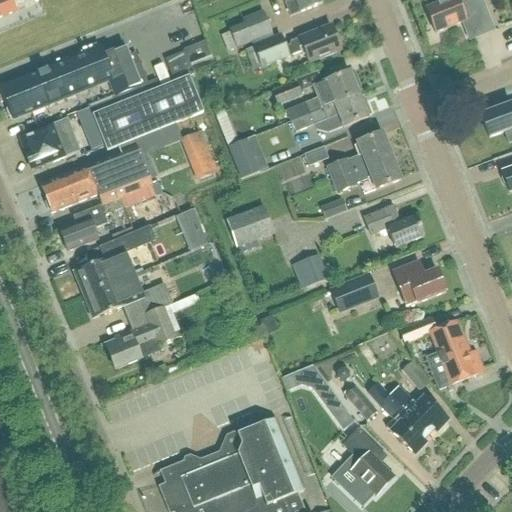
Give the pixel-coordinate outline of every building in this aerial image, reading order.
[(0,0),(0,21),(15,15),(10,4),(19,0),(0,0)] [(318,0),(292,0),(294,2),(284,6),(289,20),(321,7),(318,0)] [(462,25),(468,40),(490,31),(483,14),(481,14),(475,0),(452,0),(425,11),(435,36),(462,25)] [(250,46),(251,48),(273,39),(263,15),(241,24),(242,28),(228,34),(236,52),(250,46)] [(273,39),(251,48),(252,50),(244,53),(253,73),(289,59),(302,53),(308,67),(340,54),(329,28),(297,41),(284,47),(280,37),(273,39)] [(100,59),(115,98),(140,88),(124,49),(100,59)] [(0,89),(0,93),(12,124),(77,98),(71,83),(76,81),(68,62),(0,89)] [(285,113),(290,125),(357,98),(356,95),(360,94),(352,74),(313,90),(317,100),(285,113)] [(92,118),(106,155),(202,117),(188,81),(92,118)] [(272,94),(277,107),(300,98),(295,85),(272,94)] [(357,98),(290,125),(295,135),(337,118),(342,131),(367,121),(357,98)] [(511,105),(480,117),(488,140),(503,134),(507,146),(511,144),(511,105)] [(24,156),(31,173),(80,154),(68,123),(19,142),(25,155),(24,156)] [(187,141),(202,187),(224,180),(209,134),(187,141)] [(330,169),(335,182),(390,159),(380,136),(355,146),(360,158),(345,164),(345,163),(330,169)] [(300,146),(304,158),(323,150),(319,138),(300,146)] [(97,198),(105,218),(123,210),(119,201),(152,188),(136,150),(40,188),(51,216),(97,198)] [(323,150),(304,158),(309,169),(328,161),(323,150)] [(390,159),(335,182),(340,194),(355,188),(355,187),(369,182),(374,193),(399,183),(390,159)] [(511,169),(501,174),(502,177),(501,180),(503,186),(506,187),(509,195),(511,193),(511,169)] [(363,220),(370,237),(386,231),(394,250),(423,239),(415,220),(399,226),(393,209),(363,220)] [(225,226),(235,251),(272,237),(262,211),(225,226)] [(58,233),(67,255),(98,243),(93,231),(104,227),(99,215),(74,225),(75,226),(58,233)] [(305,223),(304,234),(326,236),(327,225),(305,223)] [(84,298),(127,280),(128,282),(135,279),(125,255),(154,243),(149,231),(100,252),(104,262),(74,274),(84,298)] [(298,268),(308,290),(330,280),(321,258),(298,268)] [(391,275),(405,311),(415,307),(444,296),(435,273),(422,278),(417,265),(391,275)] [(122,309),(137,303),(128,282),(127,280),(84,298),(94,321),(123,310),(122,309)] [(330,295),(336,311),(374,297),(368,281),(330,295)] [(105,348),(115,373),(139,363),(138,362),(146,359),(142,349),(153,345),(155,350),(181,339),(179,333),(205,322),(195,297),(171,306),(164,288),(144,296),(152,315),(144,318),(147,328),(114,341),(115,343),(105,348)] [(425,360),(438,392),(482,375),(475,355),(469,357),(456,325),(435,333),(430,321),(402,333),(407,345),(430,336),(437,355),(425,360)] [(365,395),(378,409),(396,426),(388,434),(414,458),(430,441),(386,400),(388,399),(375,385),(365,395)] [(344,399),(366,423),(375,415),(354,390),(344,399)] [(396,390),(388,399),(386,400),(430,441),(447,424),(421,399),(414,407),(396,390)] [(302,511),(296,497),(303,494),(273,422),(255,430),(252,425),(233,432),(235,438),(227,441),(222,454),(225,462),(201,472),(198,466),(189,462),(152,477),(152,478),(159,475),(163,487),(157,489),(166,511),(302,511)] [(353,459),(333,480),(360,507),(372,496),(374,499),(393,480),(379,466),(385,460),(358,432),(342,448),(353,459)]
